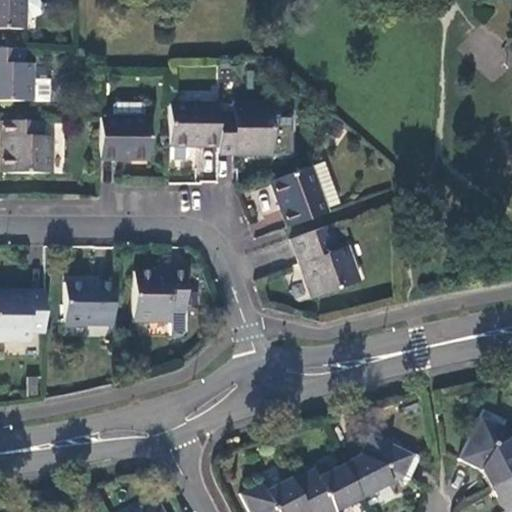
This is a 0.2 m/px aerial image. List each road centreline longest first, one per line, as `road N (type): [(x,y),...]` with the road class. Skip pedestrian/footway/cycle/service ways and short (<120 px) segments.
road 1 (residential): [(263,380),(222,254),(207,237),(187,228),(0,228)]
road 2 (tertiary): [(263,380),(511,330)]
road 3 (tertiary): [(0,451),(169,429)]
